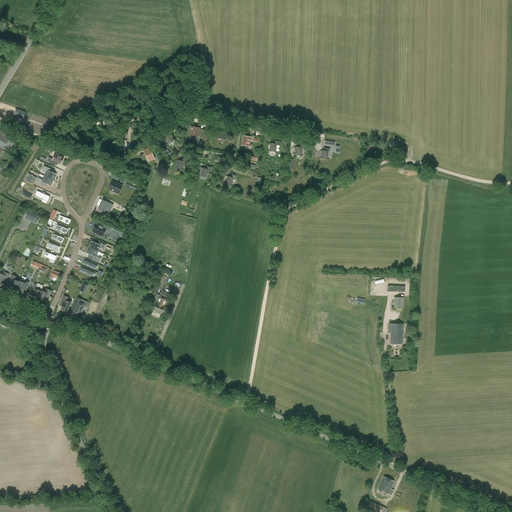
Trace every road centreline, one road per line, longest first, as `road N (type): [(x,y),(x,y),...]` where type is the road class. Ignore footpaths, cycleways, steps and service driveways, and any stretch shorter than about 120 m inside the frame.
road 1 (tertiary): [(496,511),(51,319)]
road 2 (unclassified): [(110,511),(44,360),(51,319)]
